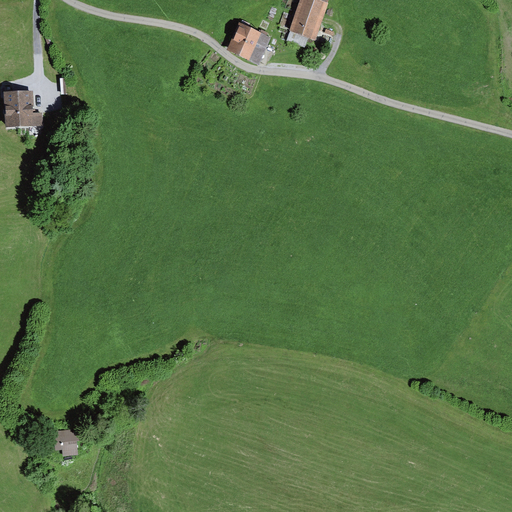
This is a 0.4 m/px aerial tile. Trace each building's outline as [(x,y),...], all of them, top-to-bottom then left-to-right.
[(300,0),(289,31),(309,38),(315,41),(330,0),(300,0)] [(240,23),(227,49),(258,65),(271,38),(240,23)] [(309,38),(289,31),(286,41),(305,48),(309,38)] [(33,91),(4,92),(5,128),(42,126),(42,113),(34,113),(33,91)] [(79,429),(54,431),(56,450),(63,449),(63,456),(79,455),(78,441),(80,441),(79,429)]
